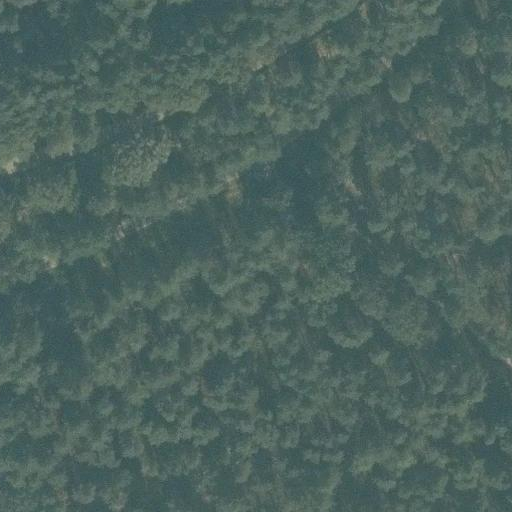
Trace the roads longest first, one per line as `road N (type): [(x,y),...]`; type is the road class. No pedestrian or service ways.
road 1 (unclassified): [(0,285),(256,159),(446,0)]
road 2 (unclassified): [(339,0),(270,53),(132,127),(0,170)]
road 3 (track): [(511,361),(438,312),(271,180),(256,159)]
